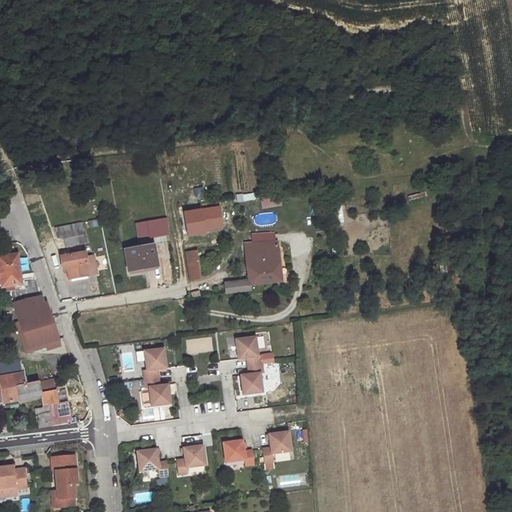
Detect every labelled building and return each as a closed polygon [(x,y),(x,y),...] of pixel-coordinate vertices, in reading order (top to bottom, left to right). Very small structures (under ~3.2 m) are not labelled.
[(219,207),(201,210),(204,231),(222,229),(219,207)] [(204,231),(201,210),(184,212),(187,237),(205,234),(204,231)] [(166,220),(136,224),(138,239),(168,235),(166,220)] [(84,244),(80,224),(53,230),(55,240),(63,240),(64,248),(84,244)] [(281,281),(277,242),(247,244),(250,268),(248,268),(249,281),(225,285),(226,293),(250,290),(250,286),(281,281)] [(155,266),(151,245),(123,251),(128,272),(155,266)] [(200,278),(196,251),(186,252),(191,280),(200,278)] [(96,274),(93,257),(86,258),(85,253),(62,256),(64,271),(67,271),(69,278),(96,274)] [(20,285),(17,255),(0,257),(0,280),(1,287),(6,287),(6,291),(12,290),(12,286),(20,285)] [(46,304),(42,305),(41,295),(22,299),(13,302),(27,350),(48,344),(49,349),(60,345),(46,304)] [(256,358),(254,338),(234,340),(237,360),(246,359),(247,367),(261,365),(260,357),(256,358)] [(162,349),(142,352),(145,371),(142,371),(143,380),(157,378),(156,370),(165,368),(162,349)] [(0,364),(0,396),(1,397),(2,404),(18,400),(15,385),(25,384),(21,363),(0,364)] [(241,396),(262,393),(259,374),(262,373),(261,365),(247,367),(248,375),(239,377),(241,396)] [(150,407),(169,405),(167,385),(158,386),(157,378),(143,380),(144,388),(147,387),(150,407)] [(42,407),(47,406),(51,425),(61,424),(61,423),(81,419),(78,400),(57,404),(55,392),(54,392),(52,380),(38,381),(40,395),(42,407)] [(15,385),(18,400),(40,395),(38,381),(25,384),(15,385)] [(42,407),(34,409),(36,416),(37,416),(39,427),(51,425),(47,406),(42,407)] [(272,454),(291,452),(289,432),(269,435),(271,448),(262,449),(264,463),(273,462),(272,454)] [(226,462),(245,460),(246,466),(254,465),(252,450),(245,451),(244,440),(223,443),(226,462)] [(186,468),(205,465),(204,456),(203,446),(183,448),(184,459),(176,460),(178,475),(186,474),(186,468)] [(139,471),(158,468),(160,477),(168,476),(168,472),(166,461),(158,462),(156,449),(136,451),(139,471)] [(55,472),(57,491),(52,492),(54,508),(74,505),(73,498),(74,498),(73,484),(76,484),(74,456),(51,458),(52,472),(55,472)] [(0,469),(0,498),(16,497),(15,491),(27,489),(24,471),(13,472),(12,468),(0,469)]
